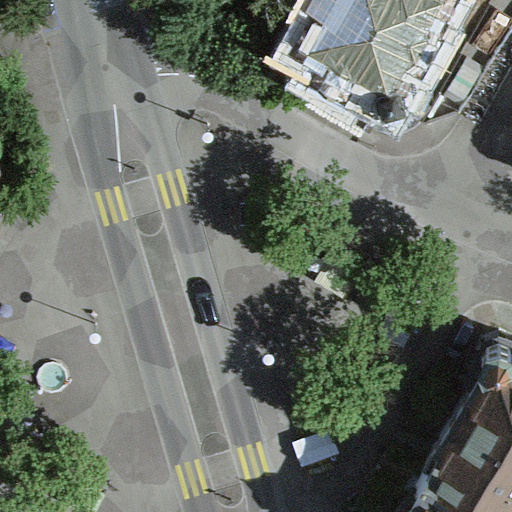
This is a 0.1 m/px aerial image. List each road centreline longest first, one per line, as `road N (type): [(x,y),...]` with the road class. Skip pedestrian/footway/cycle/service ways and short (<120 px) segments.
road 1 (secondary): [(235,511),(110,87)]
road 2 (residential): [(447,207),(192,74),(162,71),(110,87)]
road 3 (residential): [(447,207),(511,94)]
